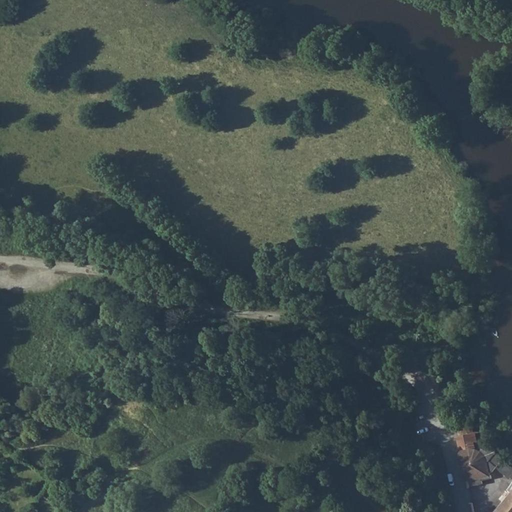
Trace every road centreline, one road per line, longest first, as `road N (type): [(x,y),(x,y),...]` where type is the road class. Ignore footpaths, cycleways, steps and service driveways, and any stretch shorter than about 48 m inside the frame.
road 1 (track): [(0,260),(98,270),(191,306),(297,320),(345,340),(425,395)]
road 2 (unclassified): [(425,395),(461,511)]
